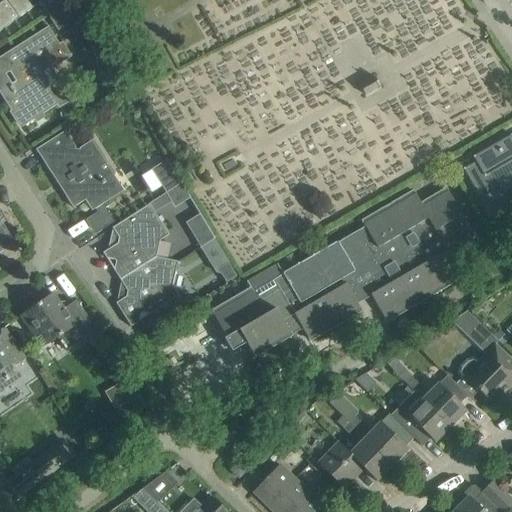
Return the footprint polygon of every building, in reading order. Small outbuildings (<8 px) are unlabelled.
[(3,0),(0,2),(0,31),(33,8),(27,0),(3,0)] [(41,0),(39,2),(45,13),(64,0),(41,0)] [(68,0),(64,0),(45,13),(57,31),(67,25),(73,34),(86,26),(68,0)] [(0,94),(21,128),(38,117),(70,97),(50,66),(66,56),(48,27),(0,57),(0,76),(13,68),(20,80),(0,93),(0,94)] [(163,55),(149,62),(155,73),(169,66),(163,55)] [(372,77),(359,85),(366,96),(379,88),(372,77)] [(52,139),(35,150),(53,178),(58,175),(60,177),(65,178),(68,183),(67,188),(68,190),(63,194),(73,208),(85,201),(91,211),(95,209),(97,213),(106,227),(114,222),(103,204),(123,191),(91,140),(76,150),(64,131),(52,139)] [(462,169),(485,209),(495,226),(511,216),(511,210),(491,173),(511,161),(511,136),(511,135),(472,157),(475,162),(462,169)] [(161,164),(151,170),(165,194),(176,187),(181,184),(166,160),(161,164)] [(479,246),(469,228),(446,188),(420,203),(413,190),(362,220),(374,242),(368,245),(359,230),(339,242),(338,241),(283,273),(277,264),(246,281),(250,287),(211,310),(226,336),(224,338),(231,351),(246,342),(254,357),(292,336),(291,335),(302,328),(309,342),(335,327),(361,312),(354,299),(368,291),(386,323),(463,278),(453,261),(479,246)] [(113,270),(120,281),(157,258),(159,241),(168,235),(149,205),(112,228),(118,238),(117,244),(102,253),(106,258),(114,260),(115,262),(113,270)] [(0,247),(8,242),(0,229),(0,247)] [(208,229),(194,238),(200,248),(214,239),(208,229)] [(177,262),(157,258),(120,281),(127,291),(125,297),(115,304),(130,327),(138,322),(140,314),(142,313),(150,315),(178,297),(172,286),(177,262)] [(218,269),(226,282),(236,276),(227,262),(218,269)] [(66,350),(79,341),(95,330),(75,301),(64,309),(53,294),(20,316),(31,333),(42,348),(57,338),(66,350)] [(469,314),(454,323),(464,333),(476,321),(469,314)] [(0,390),(6,387),(21,376),(14,367),(25,359),(15,344),(4,328),(0,330),(0,390)] [(462,377),(455,384),(470,399),(478,391),(488,401),(509,379),(511,381),(511,361),(494,344),(477,362),(472,360),(467,362),(462,367),(460,373),(462,377)] [(385,362),(406,384),(414,391),(450,426),(465,411),(438,384),(429,394),(392,358),(385,362)] [(414,391),(390,416),(399,424),(421,446),(429,438),(434,442),(450,426),(414,391)] [(328,403),(341,416),(392,465),(407,449),(390,433),(399,424),(390,416),(388,414),(370,433),(354,417),(358,412),(340,394),(337,393),(328,403)] [(376,481),(392,465),(341,416),(336,422),(343,428),(342,429),(358,445),(349,454),(362,467),(376,481)] [(286,436),(274,449),(285,459),(297,447),(286,436)] [(17,497),(73,454),(62,440),(6,482),(17,497)] [(354,475),(362,467),(349,454),(337,443),(317,463),(343,489),(356,476),(354,475)] [(230,470),(238,478),(246,470),(238,462),(230,470)] [(253,492),(268,507),(294,480),(279,465),(253,492)] [(166,472),(143,488),(158,503),(177,483),(166,472)] [(268,507),(272,511),(291,511),(309,494),(294,480),(268,507)] [(481,493),(491,503),(500,511),(506,511),(511,506),(511,501),(492,482),(481,493)] [(320,511),(324,509),(309,494),(291,511),(320,511)] [(226,511),(211,497),(202,507),(205,510),(202,511),(226,511)] [(500,511),(491,503),(483,511),(468,497),(453,511),(500,511)]
